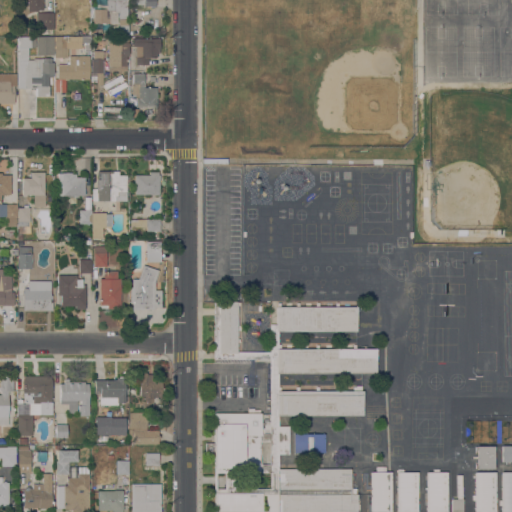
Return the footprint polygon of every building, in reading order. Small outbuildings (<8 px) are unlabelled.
[(41,0),(41,1),(43,1),(44,5),(42,5),(42,9),(37,9),(37,10),(29,10),(28,0),(41,0)] [(127,25),(127,36),(118,36),(118,25),(118,12),(114,12),(114,10),(106,10),(106,0),(126,0),(127,25)] [(93,9),(105,9),(106,18),(110,18),(110,23),(93,24),(93,9)] [(53,29),(46,29),(46,34),(40,34),(40,29),(36,29),(36,13),(53,13),(53,29)] [(36,35),(81,35),(81,43),(81,48),(67,48),(67,57),(54,57),(54,54),(36,54),(36,35)] [(81,35),(89,35),(89,43),(81,43),(81,35)] [(51,62),(53,62),(53,73),(53,77),(48,77),(49,96),(36,96),(36,88),(17,88),(17,55),(17,48),(18,48),(17,37),(35,37),(35,48),(28,48),(28,60),(33,60),(33,57),(51,57),(51,58),(51,62)] [(159,38),(159,53),(156,53),(156,58),(148,58),(148,65),(136,65),(136,57),(135,57),(135,46),(132,46),(132,38),(159,38)] [(127,42),(127,55),(126,55),(126,71),(108,71),(108,42),(127,42)] [(102,59),(103,59),(103,73),(91,73),(91,58),(93,58),(93,51),(102,51),(102,59)] [(65,79),(65,91),(54,91),(54,79),(57,79),(57,64),(69,64),(69,55),(89,55),(89,79),(65,79)] [(131,97),(131,84),(132,84),(132,73),(144,73),(144,87),(156,87),(156,99),(156,107),(136,107),(136,97),(131,97)] [(0,74),(16,74),(16,86),(14,86),(14,103),(0,103),(0,74)] [(126,193),(118,193),(118,201),(92,201),(92,189),(96,189),(96,179),(96,171),(108,171),(108,173),(111,173),(111,171),(118,171),(118,175),(126,175),(126,193)] [(149,175),(149,171),(158,172),(158,175),(159,175),(158,195),(150,195),(150,194),(134,194),(134,175),(149,175)] [(44,195),(45,195),(45,206),(33,206),(33,195),(26,195),(26,197),(23,197),(23,195),(22,195),(22,178),(30,178),(30,172),(44,172),(44,195)] [(0,173),(1,173),(1,175),(11,175),(11,195),(0,195),(0,208),(2,208),(2,215),(0,215),(0,173)] [(78,196),(78,197),(67,197),(67,196),(58,196),(58,178),(55,178),(55,173),(62,173),(71,173),(71,174),(75,174),(75,177),(84,177),(84,196),(78,196)] [(17,204),(16,226),(4,226),(4,204),(17,204)] [(30,207),(30,233),(22,233),(22,240),(17,240),(17,207),(30,207)] [(78,224),(78,210),(91,210),(91,213),(91,224),(78,224)] [(91,213),(105,213),(105,214),(111,214),(111,226),(105,226),(105,228),(102,228),(102,239),(91,239),(91,224),(91,213)] [(160,219),(160,231),(146,231),(146,227),(130,227),(130,219),(160,219)] [(160,262),(145,262),(145,242),(160,242),(160,262)] [(106,246),(106,266),(94,266),(93,246),(106,246)] [(17,253),(31,253),(31,268),(17,269),(17,253)] [(91,259),(91,273),(78,273),(78,259),(91,259)] [(158,270),(154,282),(154,290),(161,290),(161,307),(154,307),(154,309),(132,309),(131,303),(130,303),(130,286),(131,286),(131,279),(138,279),(142,265),(158,270)] [(105,279),(105,273),(106,273),(106,271),(116,271),(116,279),(121,279),(121,308),(100,308),(100,305),(99,305),(99,279),(105,279)] [(76,275),(76,279),(81,279),(81,284),(85,284),(85,306),(84,306),(84,309),(75,309),(75,306),(58,306),(58,293),(57,293),(57,275),(76,275)] [(0,276),(2,276),(2,287),(8,287),(8,292),(14,292),(14,305),(0,305),(0,276)] [(50,295),(52,295),(52,310),(23,310),(23,288),(27,288),(27,281),(50,281),(50,288),(50,295)] [(237,359),(213,359),(213,301),(237,301),(237,302),(240,302),(240,305),(237,305),(237,339),(239,339),(239,342),(237,342),(237,352),(237,359)] [(277,307),(277,303),(280,303),(280,307),(296,307),(296,303),(299,303),(299,307),(316,307),(316,303),(319,303),(319,307),(335,307),(335,303),(338,303),(338,307),(356,307),(356,331),(278,331),(277,331),(277,324),(277,307)] [(277,331),(278,331),(278,345),(278,349),(276,349),(276,373),(278,373),(278,387),(278,391),(276,391),(276,415),(278,415),(278,426),(278,454),(278,469),(277,469),(277,471),(269,471),(269,464),(269,441),(269,421),(269,359),(237,359),(237,352),(270,352),(269,324),(277,324),(277,331)] [(276,373),(276,349),(278,349),(278,345),(280,345),(280,349),(315,349),(315,345),(318,345),(318,349),(335,349),(335,345),(338,345),(338,349),(353,349),(353,345),(356,345),(356,349),(381,349),(381,352),(376,352),(376,373),(278,373),(276,373)] [(139,383),(137,383),(137,373),(146,373),(146,374),(151,374),(151,380),(161,380),(161,397),(152,397),(152,408),(142,408),(142,401),(144,401),(144,396),(141,396),(141,395),(139,395),(139,383)] [(50,376),(50,380),(51,380),(51,415),(32,415),(32,435),(17,435),(17,404),(18,404),(18,401),(23,401),(23,379),(23,376),(50,376)] [(0,377),(13,377),(13,391),(7,391),(7,425),(0,425),(0,377)] [(88,416),(78,416),(78,405),(80,405),(80,401),(76,401),(76,413),(68,413),(68,404),(59,404),(59,384),(64,384),(64,378),(68,378),(68,382),(84,382),(84,383),(88,383),(88,416)] [(116,380),(116,378),(125,378),(125,381),(124,381),(124,396),(125,396),(125,403),(118,403),(118,405),(99,405),(99,396),(100,396),(100,394),(94,393),(94,380),(116,380)] [(276,415),(276,391),(278,391),(278,387),(280,387),(280,391),(296,391),(296,387),(299,387),(299,391),(315,391),(315,387),(319,387),(319,391),(353,391),(353,387),(356,387),(356,386),(361,386),(361,391),(363,391),(363,415),(278,415),(276,415)] [(486,399),(486,396),(492,396),(492,414),(455,414),(455,404),(452,404),(452,399),(486,399)] [(129,444),(128,429),(129,429),(129,412),(146,412),(146,423),(148,423),(148,426),(158,426),(158,435),(159,435),(159,439),(158,439),(158,444),(129,444)] [(214,511),(214,501),(213,413),(261,413),(261,422),(263,422),(263,419),(268,419),(268,421),(269,421),(269,441),(260,441),(260,465),(269,464),(269,471),(277,471),(277,469),(278,469),(284,469),(284,466),(287,466),(287,469),(350,469),(350,488),(356,488),(356,494),(356,504),(358,504),(358,509),(356,509),(356,511),(214,511)] [(489,426),(489,421),(492,421),(493,441),(455,442),(455,432),(452,432),(452,427),(489,426)] [(67,438),(55,438),(55,425),(66,425),(67,438)] [(278,426),(288,426),(288,454),(278,454),(278,426)] [(511,426),(511,441),(499,441),(499,426),(511,426)] [(293,452),(293,434),(325,434),(325,452),(293,452)] [(15,466),(1,466),(1,458),(0,458),(0,447),(6,447),(6,446),(15,446),(15,466)] [(30,472),(17,472),(18,450),(18,446),(28,446),(28,450),(30,450),(30,472)] [(56,450),(57,450),(57,446),(68,446),(68,451),(68,467),(88,467),(88,473),(89,473),(88,511),(71,511),(71,509),(63,509),(63,503),(55,504),(54,487),(63,487),(63,485),(66,485),(66,477),(68,477),(68,474),(56,474),(56,450)] [(494,468),(476,468),(476,446),(494,446),(494,468)] [(511,446),(511,462),(501,462),(501,446),(511,446)] [(158,453),(158,465),(144,465),(144,453),(158,453)] [(128,474),(115,474),(116,460),(128,460),(128,474)] [(417,511),(397,511),(397,472),(398,472),(398,468),(403,468),(403,472),(417,472),(417,511)] [(391,511),(371,511),(371,504),(371,472),(377,472),(377,469),(383,469),(383,472),(391,472),(391,511)] [(447,511),(426,511),(427,472),(434,472),(434,469),(439,469),(439,472),(447,472),(447,511)] [(495,511),(475,511),(475,472),(495,472),(495,511)] [(511,511),(502,511),(501,472),(511,472),(511,511)] [(38,508),(23,508),(23,501),(21,501),(21,499),(23,499),(23,496),(21,496),(21,494),(23,494),(23,489),(32,489),(32,484),(42,484),(42,477),(40,477),(40,475),(42,475),(42,473),(51,473),(51,508),(38,508)] [(8,506),(0,506),(0,476),(2,476),(2,483),(2,482),(2,481),(6,481),(6,482),(8,482),(8,506)] [(160,484),(160,511),(131,511),(131,484),(160,484)] [(97,491),(113,491),(113,490),(121,490),(121,491),(122,491),(122,510),(121,510),(121,511),(112,511),(112,510),(97,510),(97,491)] [(463,511),(451,511),(451,499),(462,499),(463,511)]
